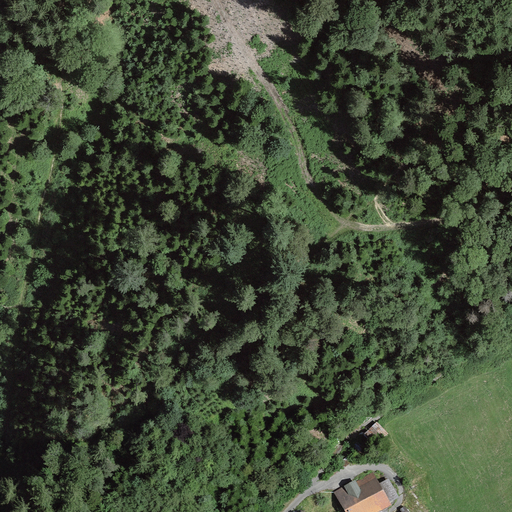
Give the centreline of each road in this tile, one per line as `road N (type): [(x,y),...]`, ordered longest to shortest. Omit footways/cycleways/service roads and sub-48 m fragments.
road 1 (track): [(511,189),(429,222),(344,223),(212,321),(93,444),(88,470),(114,511)]
road 2 (track): [(0,485),(14,339),(58,151),(65,0)]
road 3 (track): [(285,511),(338,446),(511,322)]
road 4 (track): [(344,223),(320,197),(281,104),(220,0)]
road 5 (residential): [(392,511),(403,487),(389,470),(362,468),(310,486)]
